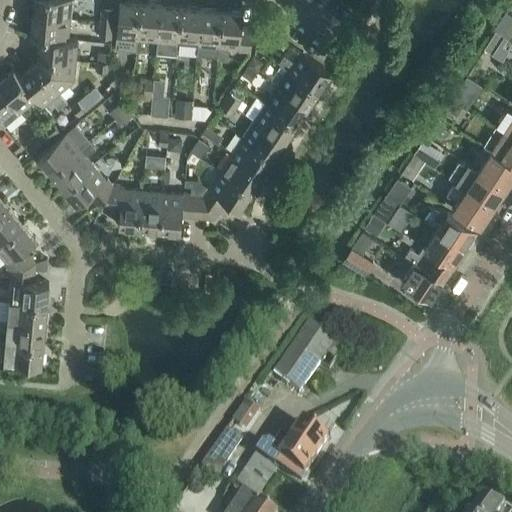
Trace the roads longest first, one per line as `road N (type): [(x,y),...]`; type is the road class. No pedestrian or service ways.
road 1 (residential): [(81,252),(241,259),(307,302)]
road 2 (tertiary): [(314,511),(375,425),(437,401)]
road 3 (residential): [(444,344),(511,226)]
road 4 (residential): [(0,153),(81,252)]
